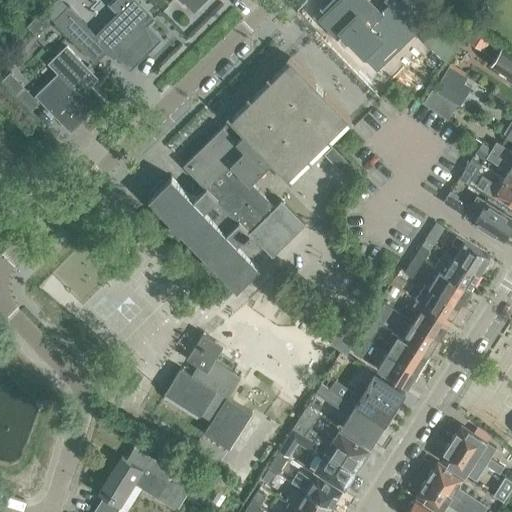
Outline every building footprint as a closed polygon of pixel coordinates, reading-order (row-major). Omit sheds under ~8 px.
[(68,5),(53,19),(95,62),(105,52),(107,53),(114,57),(116,56),(130,70),(152,48),(161,39),(147,25),(153,18),(154,19),(155,18),(137,0),(113,0),(110,4),(118,11),(116,13),(95,33),(68,5)] [(185,0),(194,9),(203,0),(185,0)] [(410,8),(402,0),(385,0),(388,3),(376,16),(365,5),(369,1),(367,0),(338,0),(321,17),(337,33),(354,16),(364,27),(355,36),(379,60),(399,40),(388,29),(410,8)] [(41,12),(27,26),(36,35),(49,21),(41,12)] [(442,24),(424,41),(445,62),(459,41),(442,24)] [(492,40),(475,29),(469,40),(486,50),(492,40)] [(36,94),(71,130),(103,99),(89,85),(97,77),(66,46),(49,62),(59,72),(36,94)] [(511,76),(511,52),(504,47),(493,64),(511,76)] [(289,58),(290,59),(271,78),(270,76),(269,77),(270,79),(251,97),(250,96),(249,97),(250,98),(231,117),(230,115),(229,116),(230,118),(223,125),(183,164),(206,187),(193,199),(172,177),(171,176),(148,199),(149,199),(171,221),(168,224),(179,235),(182,232),(204,255),(201,258),(212,269),(215,266),(237,288),(236,289),(237,289),(260,267),(260,266),(259,266),(251,258),(263,246),(273,256),(273,255),(273,254),(294,234),(305,224),(281,199),(280,200),(281,200),(275,206),(251,182),(272,161),(290,179),(291,178),(289,176),(308,157),(310,159),(311,158),(309,157),(328,138),(330,139),(331,138),(329,137),(348,118),(349,120),(351,118),(290,56),(289,58)] [(450,100),(465,78),(447,66),(432,88),(450,100)] [(447,98),(432,89),(430,88),(422,101),(438,111),(447,98)] [(485,158),(491,148),(482,142),(475,152),(485,158)] [(511,150),(502,145),(497,152),(511,161),(511,150)] [(352,183),(359,175),(333,149),(325,156),(352,183)] [(504,178),(511,183),(511,161),(497,152),(492,160),(508,170),(504,178)] [(459,178),(469,185),(472,180),(477,184),(477,183),(482,175),(477,172),(482,164),(472,158),(459,178)] [(511,205),(511,183),(504,178),(499,186),(482,175),(477,183),(477,184),(511,205)] [(458,196),(451,191),(444,202),(451,206),(458,196)] [(465,215),(503,239),(511,225),(511,218),(477,196),(465,215)] [(445,227),(436,222),(431,230),(439,236),(445,227)] [(451,243),(459,248),(454,257),(479,273),(481,270),(483,271),(488,263),(486,262),(490,256),(456,234),(451,243)] [(422,244),(415,255),(423,259),(429,249),(422,244)] [(415,255),(405,271),(412,276),(423,259),(415,255)] [(434,266),(435,267),(457,281),(469,289),(479,273),(454,257),(449,265),(439,258),(434,266)] [(469,289),(457,281),(435,267),(430,275),(439,280),(434,289),(459,305),(460,303),(463,305),(469,295),(466,294),(469,289)] [(405,282),(396,276),(391,284),(400,290),(405,282)] [(416,300),(449,321),(459,305),(430,286),(425,283),(415,300),(416,300)] [(392,286),(388,293),(394,297),(399,290),(392,286)] [(418,313),(413,321),(438,337),(440,336),(442,337),(447,329),(445,327),(449,321),(416,300),(410,308),(418,313)] [(379,313),(387,317),(392,309),(384,304),(379,313)] [(345,319),(349,311),(340,305),(335,313),(345,319)] [(372,337),(380,323),(374,320),(366,333),(372,337)] [(339,333),(353,341),(360,330),(346,321),(339,333)] [(408,330),(403,338),(428,354),(438,337),(413,321),(408,330)] [(388,351),(393,354),(418,370),(419,368),(421,370),(428,360),(425,358),(428,354),(403,338),(393,331),(388,339),(393,342),(388,351)] [(204,432),(229,448),(252,412),(227,397),(241,375),(215,359),(223,345),(203,332),(187,358),(198,365),(192,374),(181,367),(164,392),(200,415),(201,413),(211,420),(204,432)] [(334,345),(347,353),(354,342),(337,332),(330,343),(334,345)] [(372,341),(364,336),(353,352),(361,357),(372,341)] [(413,382),(419,373),(417,371),(418,370),(393,354),(388,351),(377,367),(407,387),(411,380),(413,382)] [(348,400),(355,404),(384,423),(390,414),(392,415),(398,405),(396,404),(398,402),(395,400),(401,389),(404,391),(405,390),(376,372),(361,395),(354,390),(348,400)] [(379,432),(384,423),(355,404),(348,400),(320,382),(315,390),(350,412),(342,425),(371,444),(372,442),(374,443),(381,433),(379,432)] [(313,399),(309,406),(318,411),(322,405),(313,399)] [(311,425),(319,413),(307,405),(293,426),(303,432),(306,434),(311,425)] [(328,437),(311,425),(306,434),(319,442),(357,467),(362,459),(364,460),(370,451),(368,449),(369,447),(335,426),(328,437)] [(452,440),(452,441),(485,463),(500,472),(504,465),(490,456),(496,446),(462,425),(457,433),(454,433),(451,437),(452,440)] [(293,426),(288,434),(279,449),(288,455),(298,440),(303,432),(293,426)] [(467,472),(476,478),(485,463),(452,441),(451,442),(447,443),(445,448),(446,451),(441,458),(465,474),(467,472)] [(357,467),(319,442),(315,450),(322,455),(315,467),(344,486),(346,484),(348,486),(354,476),(352,475),(357,467)] [(115,511),(120,505),(121,504),(120,504),(127,494),(128,493),(127,493),(134,482),(134,483),(135,482),(142,486),(141,487),(142,488),(143,487),(153,494),(154,495),(154,494),(165,501),(164,502),(165,502),(166,502),(176,508),(175,510),(176,510),(194,482),(134,444),(134,445),(135,446),(127,458),(122,455),(121,456),(130,461),(125,468),(117,463),(107,480),(106,479),(98,492),(100,492),(104,495),(95,508),(96,509),(94,511),(115,511)] [(279,450),(269,464),(279,470),(288,456),(279,450)] [(428,478),(473,507),(481,511),(484,511),(489,505),(458,486),(463,477),(439,462),(434,469),(431,469),(428,473),(429,477),(428,478)] [(306,490),(332,506),(342,490),(317,474),(314,479),(298,469),(291,480),(306,490)] [(495,495),(505,501),(511,491),(511,479),(508,477),(495,495)] [(424,480),(421,484),(422,488),(417,495),(442,511),(447,502),(462,511),(481,511),(473,507),(428,478),(427,479),(424,480)] [(304,511),(328,511),(332,506),(306,490),(296,483),(286,500),(289,502),(296,506),(304,511)] [(260,489),(252,501),(259,506),(267,494),(260,489)] [(436,511),(415,498),(414,500),(411,501),(408,505),(408,509),(406,511),(436,511)] [(259,506),(252,501),(244,511),(260,511),(263,508),(259,506)] [(304,511),(296,506),(289,502),(283,510),(286,511),(304,511)]
